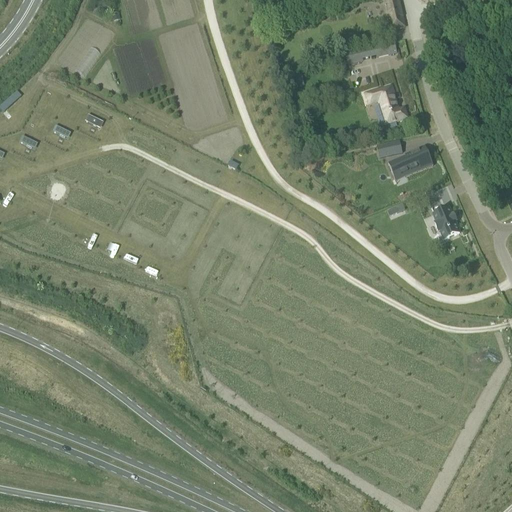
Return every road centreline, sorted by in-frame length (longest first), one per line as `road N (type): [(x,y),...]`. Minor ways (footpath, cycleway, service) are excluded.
road 1 (primary): [(277,511),(71,365),(0,332)]
road 2 (primary): [(239,511),(0,411)]
road 3 (residential): [(499,235),(450,146),(410,13)]
road 4 (primary): [(0,425),(206,511)]
road 5 (primary): [(0,489),(127,511)]
